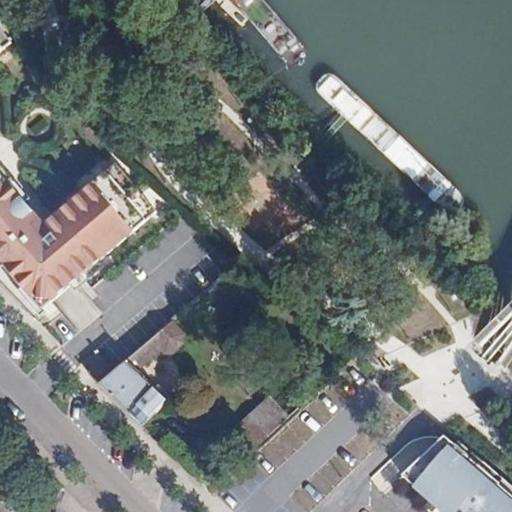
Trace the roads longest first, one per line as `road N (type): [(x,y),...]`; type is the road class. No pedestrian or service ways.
road 1 (residential): [(482,360),(324,511)]
road 2 (unclassified): [(0,371),(137,511)]
